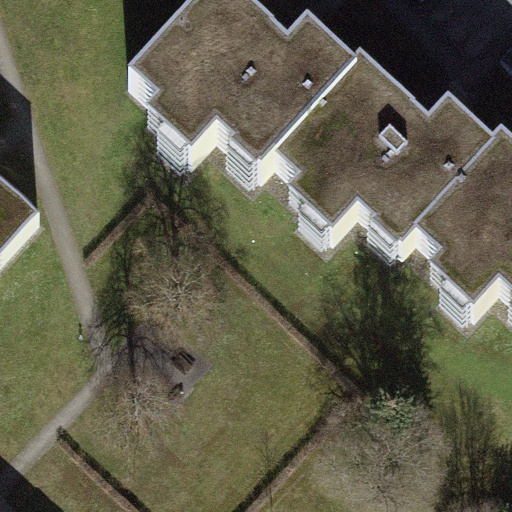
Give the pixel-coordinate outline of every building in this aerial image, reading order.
[(349,70),(282,1),(194,99),(225,128),(209,146),(249,182),(275,157),(319,203),(332,188),(422,88),(370,52),(349,70)] [(0,104),(33,66),(0,38),(0,104)] [(478,148),(422,88),(332,188),(356,204),(341,218),(387,256),(403,238),(442,273),(462,253),(511,202),(511,138),(497,125),(478,148)] [(31,153),(0,123),(0,327),(82,236),(12,176),(31,153)] [(511,202),(462,253),(497,284),(485,298),(511,319),(511,202)]
